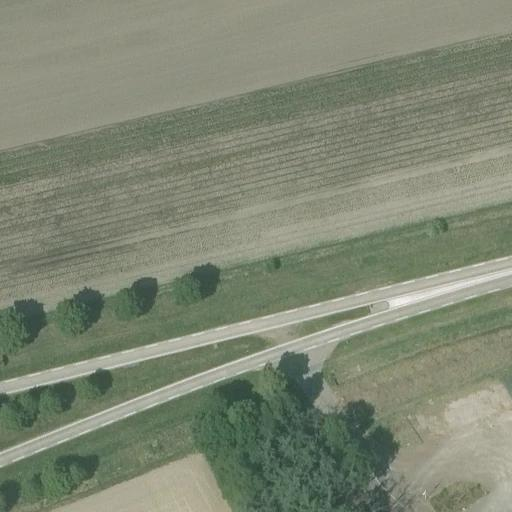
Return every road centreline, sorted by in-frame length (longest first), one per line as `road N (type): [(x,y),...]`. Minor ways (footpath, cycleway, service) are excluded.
road 1 (primary): [(430,292),(0,392)]
road 2 (primary): [(0,460),(279,351)]
road 3 (primary): [(279,351),(430,292)]
road 4 (unclassified): [(279,351),(361,470)]
